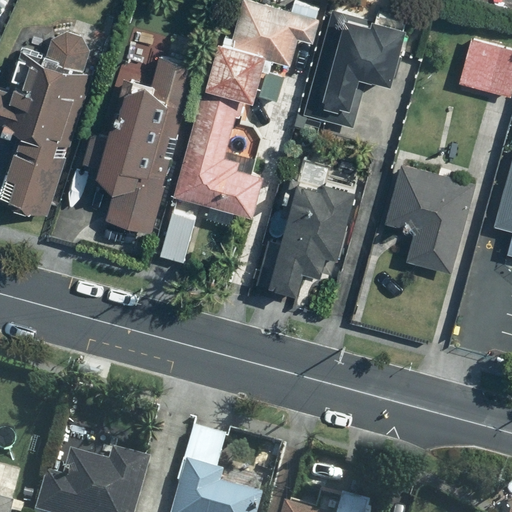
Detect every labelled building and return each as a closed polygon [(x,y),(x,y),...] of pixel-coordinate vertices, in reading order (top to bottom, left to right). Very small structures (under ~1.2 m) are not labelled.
[(172,197),(232,211),(255,216),(264,174),(252,171),(256,155),(225,148),(232,118),(236,119),(241,97),(252,100),(262,58),(290,64),(296,38),(313,42),(321,7),(300,2),(298,12),(245,0),(236,0),(227,43),(212,40),(172,197)] [(402,29),(380,23),(381,18),(331,5),(303,113),(354,126),(366,78),(388,83),(402,29)] [(0,128),(14,132),(0,181),(0,200),(50,214),(90,74),(77,71),(79,70),(82,67),(84,65),(86,62),(87,58),(88,55),(88,51),(88,48),(87,44),(85,41),(83,38),(80,36),(77,34),(74,32),(71,31),(67,31),(63,32),(60,33),(57,34),(54,37),(53,37),(51,39),(49,42),(48,46),(47,49),(47,53),(47,56),(48,60),(50,63),(35,59),(25,94),(0,87),(0,128)] [(511,94),(511,47),(468,36),(457,82),(511,96),(511,94)] [(81,162),(98,167),(95,177),(96,178),(97,179),(97,180),(98,180),(99,181),(100,182),(101,183),(102,183),(103,184),(104,185),(105,185),(106,186),(107,186),(108,187),(109,187),(110,187),(111,188),(112,188),(114,188),(115,189),(116,189),(117,189),(118,189),(119,189),(121,189),(122,189),(123,189),(124,189),(125,189),(126,188),(128,188),(129,188),(130,187),(131,187),(132,187),(136,188),(126,225),(153,232),(197,63),(155,52),(146,86),(120,80),(106,135),(89,131),(81,162)] [(511,152),(493,224),(510,228),(504,255),(511,257),(511,152)] [(262,260),(273,263),(268,284),(294,291),(301,265),(320,270),(324,253),(336,256),(354,185),(324,177),(327,164),(300,158),(294,181),(289,201),(280,199),(275,219),(284,221),(279,242),(267,239),(262,260)] [(396,161),(380,226),(411,234),(405,261),(453,273),(475,181),(396,161)] [(49,478),(39,511),(138,511),(152,466),(115,455),(111,467),(70,455),(62,482),(49,478)] [(224,477),(188,467),(175,511),(260,511),(263,502),(220,490),(224,477)] [(511,511),(511,495),(481,485),(472,511),(511,511)]
